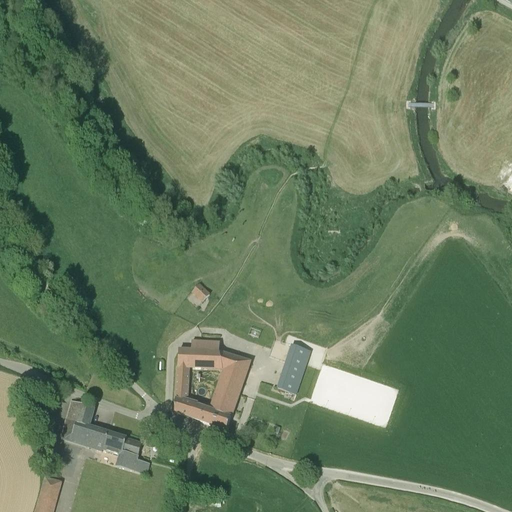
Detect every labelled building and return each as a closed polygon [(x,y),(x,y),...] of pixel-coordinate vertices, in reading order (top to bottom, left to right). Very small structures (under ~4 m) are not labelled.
[(200,286),(191,294),(202,304),(210,295),(200,286)] [(177,369),(188,370),(214,371),(223,371),(216,392),(210,412),(214,414),(231,419),(240,391),(250,364),(235,358),(219,353),(220,346),(214,345),(201,344),(191,344),(191,353),(179,352),(178,352),(177,369)] [(296,395),(310,353),(290,346),(276,389),(296,395)] [(175,413),(192,420),(196,408),(190,406),(190,402),(187,401),(188,370),(177,369),(175,413)] [(88,427),(94,410),(71,402),(59,438),(101,452),(102,451),(119,456),(116,468),(145,477),(148,465),(137,462),(142,445),(126,440),(88,427)] [(192,420),(198,423),(214,428),(226,432),(227,431),(228,432),(229,430),(227,429),(231,419),(214,414),(210,412),(202,410),(196,408),(192,420)] [(178,452),(180,442),(174,440),(171,450),(178,452)] [(53,511),(62,483),(44,478),(33,511),(53,511)]
